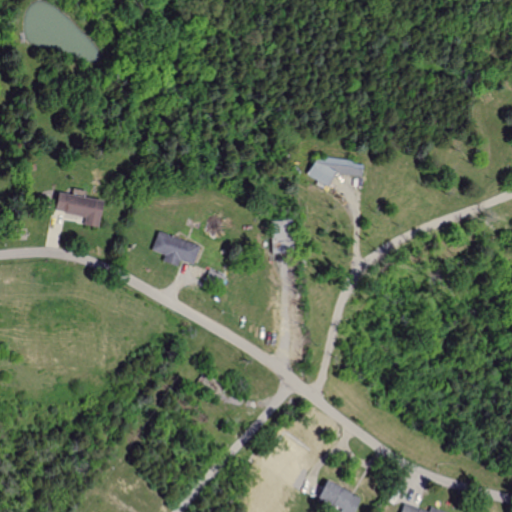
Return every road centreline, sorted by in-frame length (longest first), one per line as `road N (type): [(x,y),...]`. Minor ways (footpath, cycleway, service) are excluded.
road 1 (residential): [(511,500),(399,464),(248,350),(119,276),(78,258),(0,256)]
road 2 (residential): [(178,511),(290,383)]
